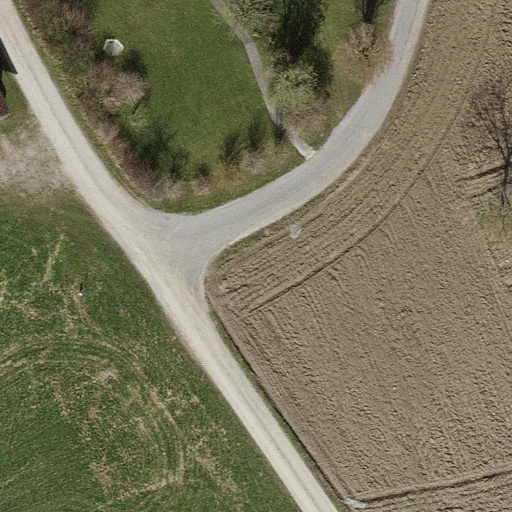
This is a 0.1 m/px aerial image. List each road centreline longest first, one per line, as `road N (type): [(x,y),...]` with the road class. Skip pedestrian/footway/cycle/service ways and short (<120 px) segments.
road 1 (track): [(97,184),(323,511)]
road 2 (track): [(153,262),(297,188),(332,160),(385,86),(413,0)]
